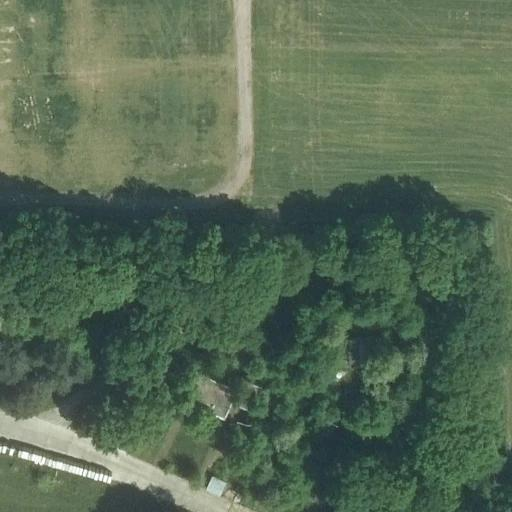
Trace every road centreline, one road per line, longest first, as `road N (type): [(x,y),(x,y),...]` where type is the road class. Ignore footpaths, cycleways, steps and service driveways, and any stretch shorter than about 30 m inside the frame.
road 1 (track): [(246,0),(244,166),(231,185),(205,200),(154,204),(0,198)]
road 2 (track): [(0,420),(91,449),(226,511)]
